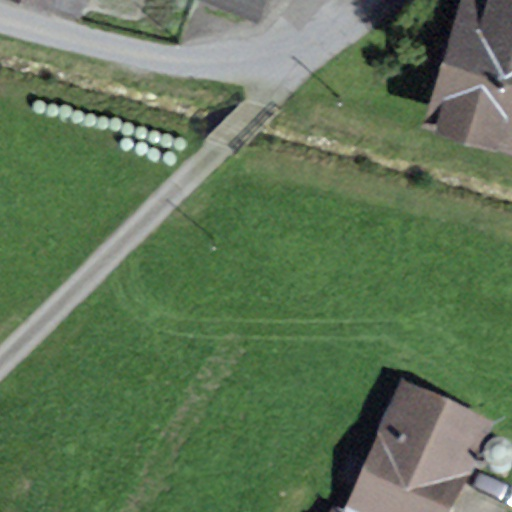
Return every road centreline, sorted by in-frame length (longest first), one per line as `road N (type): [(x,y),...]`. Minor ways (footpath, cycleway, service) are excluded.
road 1 (track): [(0,365),(259,103),(284,66)]
road 2 (residential): [(0,20),(248,71),(307,56),(388,0)]
